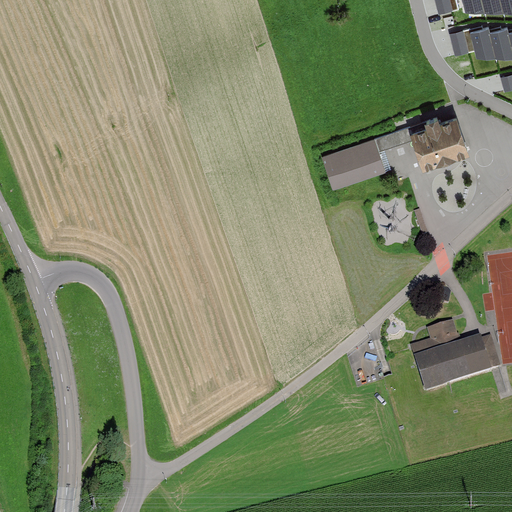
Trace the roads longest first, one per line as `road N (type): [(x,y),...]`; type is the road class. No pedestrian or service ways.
road 1 (unclassified): [(511,195),(312,373),(162,472),(140,477)]
road 2 (unclassified): [(140,477),(127,352),(113,302),(78,271),(34,280)]
road 3 (tertiary): [(64,511),(64,387),(34,280)]
road 4 (residential): [(416,0),(428,47),(446,73),(511,113)]
